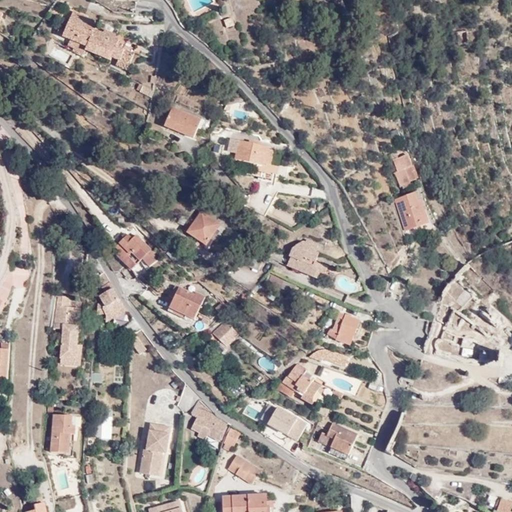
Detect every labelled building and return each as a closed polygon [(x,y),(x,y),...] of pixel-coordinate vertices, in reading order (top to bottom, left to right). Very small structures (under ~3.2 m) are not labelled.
[(94,35),(96,30),(89,27),(90,23),(72,16),(60,42),(68,45),(66,49),(74,53),(73,56),(84,60),(87,53),(110,64),(115,55),(120,58),(115,71),(125,76),(132,56),(117,50),(121,41),(115,38),(113,44),(94,35)] [(234,17),(227,19),(229,25),(236,23),(234,17)] [(115,38),(96,30),(94,35),(113,44),(115,38)] [(468,30),(457,33),(461,43),(471,40),(468,30)] [(242,57),(245,65),(252,64),(246,57),(242,57)] [(376,74),(369,77),(379,104),(387,100),(376,74)] [(142,83),(140,88),(139,89),(146,92),(149,86),(142,83)] [(197,126),(198,121),(172,110),(165,126),(194,139),(199,128),(197,126)] [(274,175),(276,165),(271,164),(274,152),(265,150),(266,148),(240,142),(237,160),(249,163),(261,166),(260,171),(274,175)] [(224,157),(226,148),(216,145),(213,154),(224,157)] [(412,157),(412,156),(411,151),(395,155),(396,160),(412,157)] [(396,160),(393,161),(396,180),(408,176),(409,179),(416,176),(412,157),(396,160)] [(279,166),(276,165),(274,175),(260,171),(259,180),(275,185),(279,166)] [(259,180),(260,171),(248,168),(246,177),(259,180)] [(137,185),(128,178),(124,184),(134,190),(137,185)] [(417,192),(397,198),(408,229),(429,222),(424,201),(420,201),(417,192)] [(171,202),(165,211),(178,219),(184,209),(171,202)] [(206,208),(194,225),(191,230),(189,235),(207,246),(211,241),(219,229),(225,232),(230,225),(206,208)] [(191,230),(194,225),(180,219),(179,224),(191,230)] [(218,244),(225,232),(219,229),(211,241),(218,244)] [(143,263),(151,268),(160,258),(138,238),(135,241),(131,237),(118,249),(123,254),(119,258),(133,271),(143,263)] [(169,251),(155,237),(150,243),(164,256),(169,251)] [(287,269),(311,279),(312,275),(321,278),(325,269),(317,265),(320,256),(316,254),(318,247),(310,242),(307,246),(302,244),(293,253),(287,269)] [(239,265),(250,270),(252,261),(242,257),(239,265)] [(252,261),(250,270),(261,273),(263,264),(252,261)] [(114,288),(105,274),(100,277),(105,286),(105,289),(107,293),(100,298),(107,309),(103,311),(108,319),(121,310),(125,315),(127,314),(130,318),(133,316),(120,299),(117,301),(111,291),(114,288)] [(312,275),(311,279),(319,283),(321,278),(312,275)] [(297,288),(273,278),(268,287),(279,291),(278,293),(292,299),(297,288)] [(427,347),(476,359),(480,340),(469,337),(473,319),(500,325),(503,314),(479,309),(483,294),(448,286),(443,305),(451,307),(446,327),(432,324),(427,347)] [(178,290),(170,309),(187,317),(196,321),(206,299),(195,294),(195,296),(178,290)] [(63,332),(62,362),(84,363),(85,332),(81,332),(81,299),(73,299),(73,293),(60,293),(60,332),(63,332)] [(214,310),(219,318),(229,312),(233,308),(229,303),(225,306),(224,305),(214,310)] [(187,317),(170,309),(167,313),(184,322),(187,317)] [(338,315),(336,320),(331,333),(329,339),(339,343),(342,336),(352,339),(358,323),(338,315)] [(336,320),(328,317),(323,330),(331,333),(336,320)] [(225,321),(208,338),(214,343),(219,338),(227,346),(239,334),(225,320),(225,321)] [(163,341),(170,350),(182,343),(175,333),(163,341)] [(148,349),(138,335),(137,335),(135,337),(134,344),(141,353),(148,349)] [(204,351),(198,343),(186,352),(192,360),(204,351)] [(0,380),(7,381),(8,345),(0,344),(0,380)] [(231,358),(233,355),(242,363),(247,358),(238,350),(233,346),(229,352),(231,354),(229,356),(231,358)] [(345,367),(348,359),(324,351),(323,352),(321,358),(345,367)] [(295,370),(290,367),(286,375),(285,375),(281,382),(280,382),(275,390),(286,396),(289,391),(294,392),(296,387),(310,394),(315,382),(300,377),(302,372),(303,368),(297,365),(295,370)] [(316,377),(302,372),(300,377),(315,382),(316,377)] [(296,387),(294,392),(308,399),(310,394),(296,387)] [(216,441),(226,424),(219,418),(195,400),(190,412),(195,415),(189,426),(198,432),(204,434),(216,441)] [(275,412),(259,404),(257,409),(272,416),(275,412)] [(96,437),(111,438),(112,417),(97,416),(96,437)] [(73,431),(73,422),(56,420),(52,458),(70,459),(71,441),(77,441),(78,432),(73,431)] [(228,425),(222,449),(228,451),(237,432),(228,425)] [(331,448),(349,457),(356,438),(332,427),(327,438),(320,436),(318,443),(331,448)] [(158,460),(165,461),(169,462),(173,433),(154,429),(153,436),(147,436),(140,478),(151,480),(152,473),(156,474),(158,460)] [(202,440),(204,434),(198,432),(196,437),(202,440)] [(98,439),(88,439),(86,454),(98,454),(98,439)] [(345,464),(349,457),(331,448),(328,457),(345,464)] [(262,471),(236,457),(229,470),(254,485),(262,471)] [(161,482),(165,461),(158,460),(156,474),(152,473),(151,480),(161,482)] [(84,477),(87,490),(97,488),(93,470),(85,470),(84,477)] [(270,511),(270,510),(270,503),(270,495),(226,496),(226,511),(270,511)] [(498,499),(494,511),(507,511),(510,503),(498,499)] [(185,511),(182,501),(151,509),(151,511),(185,511)]
